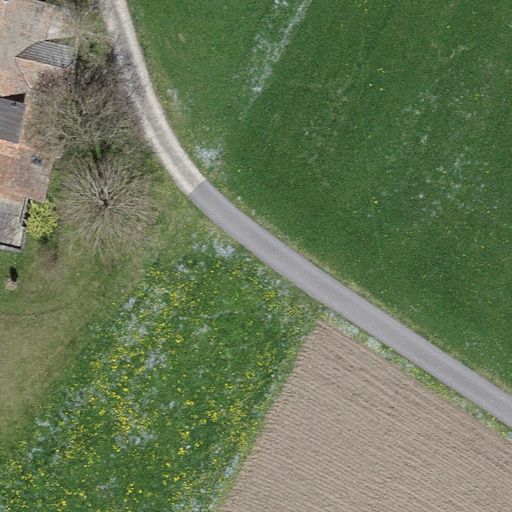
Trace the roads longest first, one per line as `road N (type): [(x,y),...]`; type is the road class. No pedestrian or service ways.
road 1 (residential): [(194,186),(282,259),(511,412)]
road 2 (track): [(106,0),(159,133),(194,186)]
